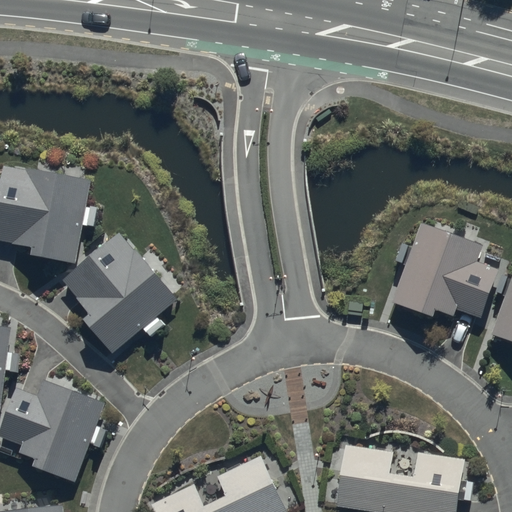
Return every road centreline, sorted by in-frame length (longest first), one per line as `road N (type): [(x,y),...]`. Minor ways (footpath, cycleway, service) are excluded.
road 1 (residential): [(156,428),(167,402),(193,384),(290,343),(318,340),(407,358),(482,413),(498,436)]
road 2 (secondary): [(511,70),(263,15)]
road 3 (residential): [(156,428),(57,335),(0,297)]
